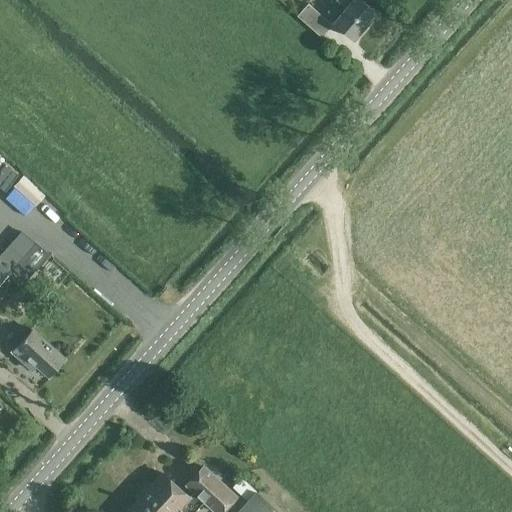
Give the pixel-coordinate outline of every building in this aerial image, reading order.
[(354,40),(377,14),(360,0),(336,0),(346,8),(333,22),(354,40)] [(322,38),(332,26),(307,4),(297,16),(322,38)] [(0,282),(10,271),(0,261),(0,282)] [(49,377),(65,360),(31,330),(12,352),(33,371),(37,367),(49,377)] [(128,511),(179,511),(181,511),(182,511),(193,511),(203,502),(214,511),(223,511),(237,497),(205,466),(187,485),(195,493),(190,497),(164,473),(128,511)] [(278,511),(256,491),(236,511),(278,511)]
